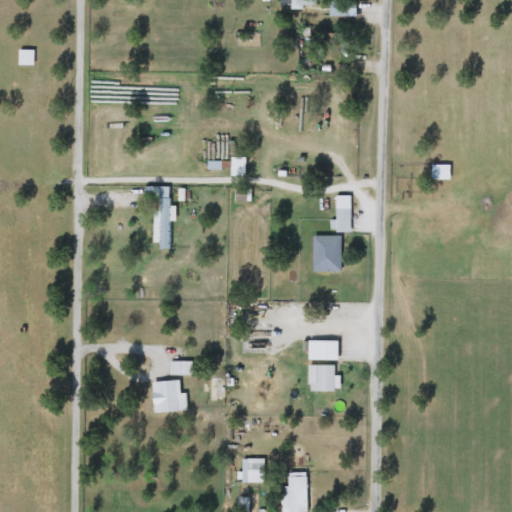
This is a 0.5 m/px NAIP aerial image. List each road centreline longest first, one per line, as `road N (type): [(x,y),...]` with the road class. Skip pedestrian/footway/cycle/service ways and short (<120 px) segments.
road 1 (residential): [(371,511),(386,0)]
road 2 (residential): [(74,511),(80,0)]
